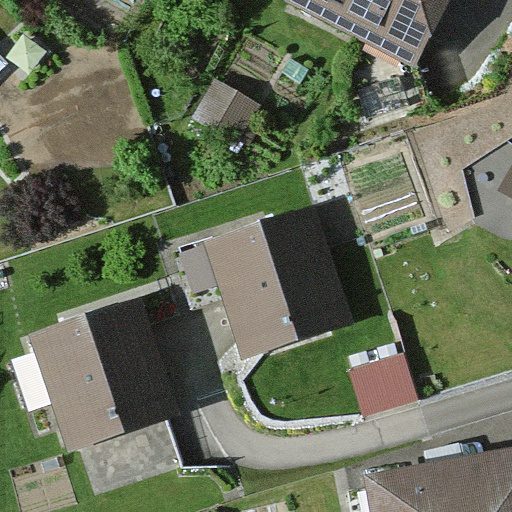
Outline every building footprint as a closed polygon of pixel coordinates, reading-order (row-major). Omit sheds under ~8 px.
[(275,0),(272,7),(400,65),(429,0),(275,0)] [(255,112),(206,87),(183,132),(232,157),(255,112)] [(511,134),(501,156),(511,161),(511,207),(504,222),(511,225),(511,134)] [(208,294),(230,361),(336,327),(300,215),(172,256),(186,301),(208,294)] [(22,340),(62,455),(162,421),(122,306),(22,340)] [(402,358),(355,371),(366,408),(412,395),(402,358)] [(106,484),(179,464),(170,433),(97,454),(106,484)] [(511,511),(511,448),(354,477),(359,511),(511,511)]
